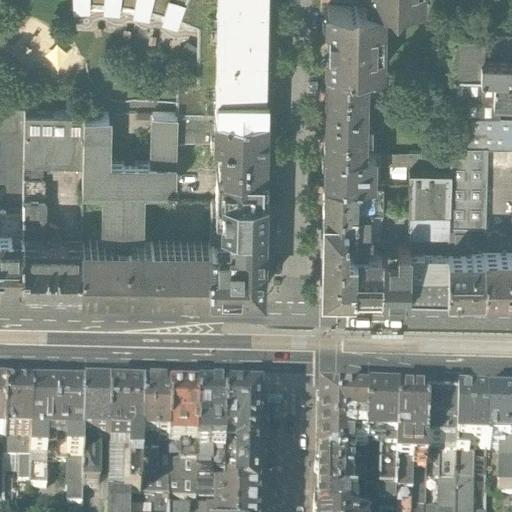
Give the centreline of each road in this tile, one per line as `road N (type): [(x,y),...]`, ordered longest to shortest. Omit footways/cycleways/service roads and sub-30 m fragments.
road 1 (primary): [(178,330),(220,358),(511,365)]
road 2 (residential): [(301,0),(295,314)]
road 3 (primary): [(511,319),(295,314)]
road 4 (primary): [(0,327),(178,330)]
road 5 (primary): [(295,314),(224,312),(178,330)]
